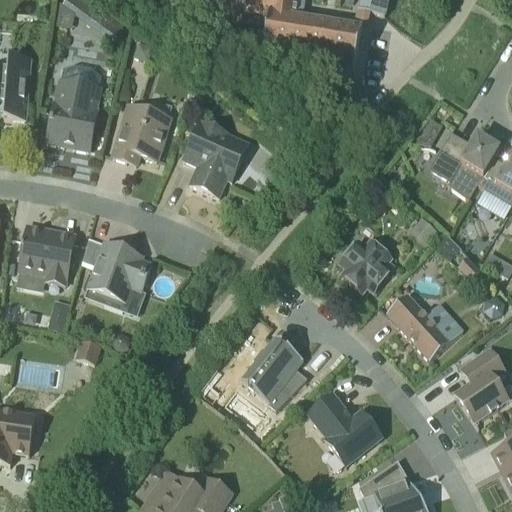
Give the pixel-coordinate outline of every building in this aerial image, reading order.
[(68,0),(61,10),(71,17),(82,2),(78,0),(68,0)] [(191,0),(190,7),(270,20),(263,62),(353,77),(362,34),(366,34),(369,17),(384,21),(388,0),(191,0)] [(104,41),(114,48),(125,33),(115,26),(104,41)] [(132,62),(147,67),(152,52),(137,47),(132,62)] [(27,118),(31,65),(9,63),(8,74),(0,73),(0,111),(5,112),(4,124),(34,127),(34,119),(27,118)] [(89,157),(97,116),(96,115),(100,94),(59,86),(55,107),(54,107),(46,149),(89,157)] [(156,167),(160,154),(163,155),(168,139),(165,138),(169,125),(128,112),(112,164),(136,171),(139,161),(156,167)] [(430,124),(416,148),(431,151),(442,131),(430,124)] [(189,190),(219,203),(227,185),(231,187),(248,149),(200,128),(183,166),(197,172),(189,190)] [(476,190),(478,191),(494,163),(499,155),(483,145),(478,154),(472,150),(451,138),(435,165),(429,175),(448,187),(446,190),(467,205),(476,190)] [(478,191),(511,211),(511,162),(511,163),(507,171),(494,163),(478,191)] [(430,229),(417,243),(425,251),(439,237),(430,229)] [(27,232),(19,273),(46,279),(44,287),(65,291),(67,286),(74,243),(49,238),(49,236),(27,232)] [(373,298),(392,275),(384,268),(389,263),(372,249),(367,255),(359,247),(340,270),(348,277),(343,283),(359,296),(364,291),(373,298)] [(131,292),(141,296),(151,270),(140,267),(142,263),(104,249),(88,291),(126,304),(131,292)] [(492,271),(498,262),(488,256),(483,266),(492,271)] [(470,285),(479,277),(467,264),(458,272),(470,285)] [(429,367),(450,349),(407,301),(386,320),(429,367)] [(485,315),(492,322),(502,319),(504,309),(497,302),(487,305),(485,315)] [(62,337),(69,310),(55,306),(48,334),(62,337)] [(125,353),(125,343),(116,340),(109,348),(116,356),(125,353)] [(257,369),(250,378),(241,388),(268,409),(267,410),(276,417),(307,385),(296,376),(303,366),(275,344),(266,357),(262,354),(253,366),(257,369)] [(100,352),(79,345),(74,363),(94,370),(100,352)] [(474,429),(508,406),(493,385),(505,377),(490,355),(460,375),(470,389),(454,400),(474,429)] [(332,401),(308,421),(327,444),(325,446),(345,472),(381,443),(361,418),(351,425),(332,401)] [(0,416),(0,470),(10,472),(12,459),(29,462),(35,422),(17,419),(14,416),(3,414),(0,416)] [(511,497),(511,436),(505,440),(510,450),(492,459),(511,497)] [(416,499),(397,467),(359,494),(364,504),(374,500),(377,511),(423,511),(421,508),(417,509),(414,500),(416,499)] [(222,511),(231,498),(208,484),(199,497),(177,483),(158,511),(222,511)] [(292,511),(289,503),(272,509),(272,511),(292,511)]
